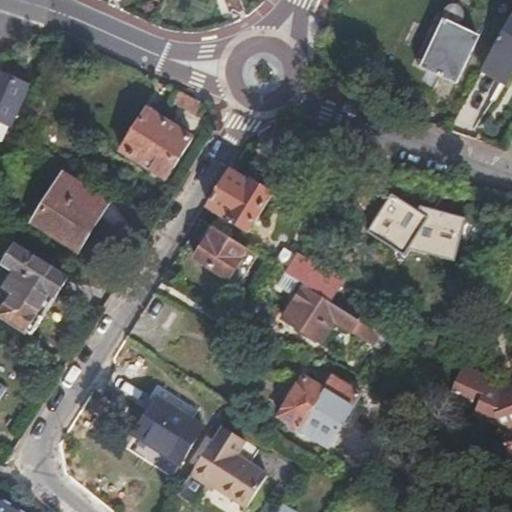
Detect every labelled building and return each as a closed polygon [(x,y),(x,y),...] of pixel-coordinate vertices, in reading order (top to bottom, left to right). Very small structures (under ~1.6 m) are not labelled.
[(453,26),(470,36),(473,34),(475,31),(476,27),(476,24),(475,20),(473,17),(470,15),(467,14),(463,14),(460,14),(457,16),(454,19),(453,23),(453,26)] [(480,42),(470,36),(453,26),(441,19),(417,61),(427,68),(419,83),(433,90),(442,75),(457,83),(480,42)] [(511,19),(484,70),(508,82),(511,74),(511,19)] [(21,92),(0,83),(0,128),(5,131),(21,92)] [(150,112),(122,152),(166,179),(193,139),(150,112)] [(230,175),(208,209),(247,234),(277,186),(259,173),(248,188),(230,175)] [(56,195),(34,229),(77,256),(107,210),(59,179),(51,191),(56,195)] [(406,256),(410,250),(454,260),(464,216),(420,206),(418,211),(392,194),(367,232),(406,256)] [(228,282),(248,252),(213,229),(193,259),(228,282)] [(10,292),(0,307),(0,317),(26,335),(37,317),(30,313),(43,293),(49,298),(62,278),(12,246),(0,263),(0,265),(10,273),(1,286),(10,292)] [(296,258),(284,275),(304,287),(322,300),(331,286),(326,283),(329,279),(296,258)] [(364,346),(373,332),(322,300),(304,287),(282,321),(322,347),(335,328),(364,346)] [(511,384),(506,387),(499,389),(486,382),(489,375),(462,362),(447,392),(496,415),(504,440),(511,437),(511,384)] [(511,375),(503,379),(506,387),(511,384),(511,375)] [(310,377),(282,420),(328,450),(365,394),(337,377),(329,389),(310,377)] [(159,401),(136,435),(180,464),(203,430),(159,401)] [(247,444),(224,429),(192,480),(210,491),(212,487),(250,511),(271,479),(238,459),(247,444)]
